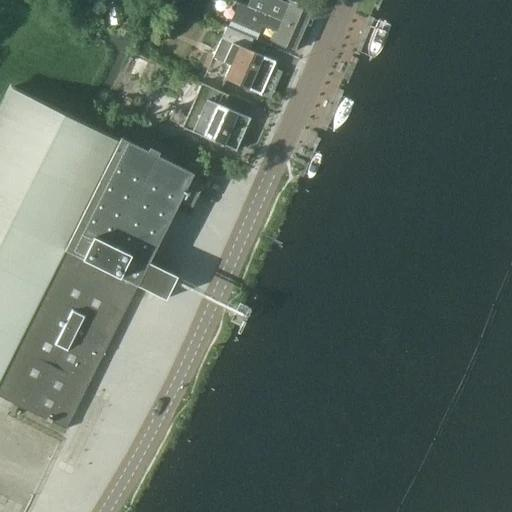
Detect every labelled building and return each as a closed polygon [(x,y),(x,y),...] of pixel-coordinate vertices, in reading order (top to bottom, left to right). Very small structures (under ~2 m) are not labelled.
[(274,0),(258,0),(254,9),(304,30),(312,10),(290,0),(286,0),(285,4),(274,0)] [(304,30),(254,9),(239,2),(231,21),(233,22),(231,28),(253,38),(257,39),(259,33),(263,26),(274,31),(269,41),(294,52),(304,30)] [(253,38),(231,28),(226,26),(213,57),(230,65),(224,77),(261,94),(275,62),(248,49),(253,38)] [(182,126),(199,134),(236,151),(251,118),(224,106),(229,94),(202,83),(196,95),(182,126)] [(0,395),(66,428),(120,320),(138,284),(166,298),(178,274),(149,260),(180,198),(193,204),(202,185),(190,179),(193,172),(173,162),(179,152),(138,132),(132,142),(120,137),(119,140),(94,129),(81,122),(10,88),(0,109),(0,395)] [(133,119),(139,104),(126,98),(119,113),(133,119)]
